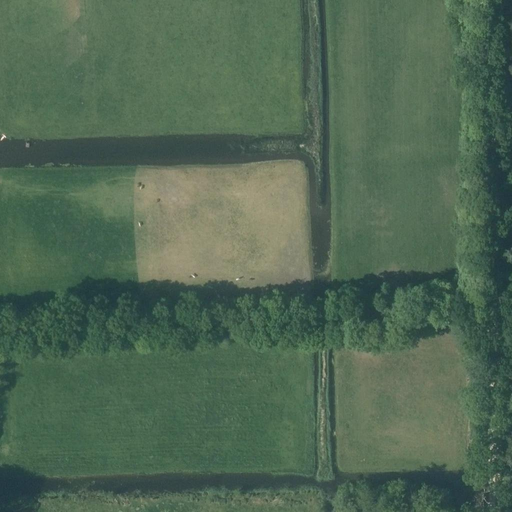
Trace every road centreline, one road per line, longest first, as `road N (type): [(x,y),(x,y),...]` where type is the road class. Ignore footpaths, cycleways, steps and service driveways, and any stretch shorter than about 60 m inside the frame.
road 1 (track): [(479,306),(0,325)]
road 2 (track): [(479,306),(473,0)]
road 3 (track): [(484,511),(479,306)]
